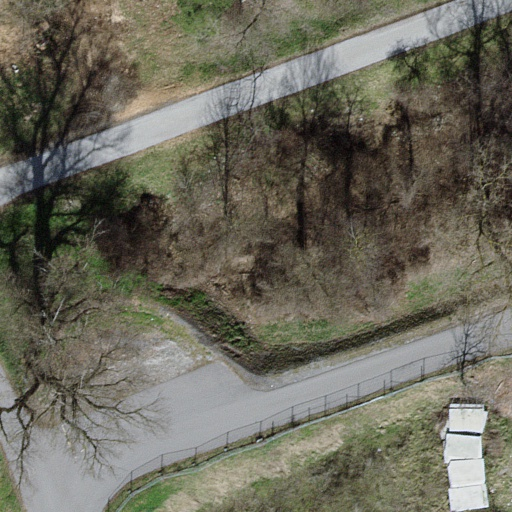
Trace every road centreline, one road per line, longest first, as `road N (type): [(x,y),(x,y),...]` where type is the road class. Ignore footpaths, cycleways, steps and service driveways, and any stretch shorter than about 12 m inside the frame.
road 1 (track): [(504,0),(0,188)]
road 2 (unclassified): [(45,511),(0,377)]
